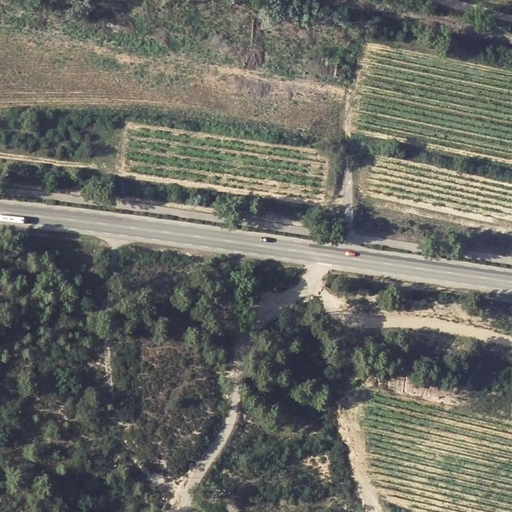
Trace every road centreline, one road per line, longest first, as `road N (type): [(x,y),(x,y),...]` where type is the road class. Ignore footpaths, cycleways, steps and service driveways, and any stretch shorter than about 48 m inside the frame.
road 1 (track): [(348,201),(314,205),(0,158)]
road 2 (secondary): [(0,209),(321,256)]
road 3 (unclassified): [(321,256),(310,280),(250,330),(232,421),(192,481),(183,511)]
road 4 (track): [(310,280),(341,313),(511,342)]
road 5 (track): [(364,48),(347,166),(345,259)]
road 6 (secondary): [(321,256),(511,283)]
road 7 (track): [(380,511),(355,422),(361,392)]
